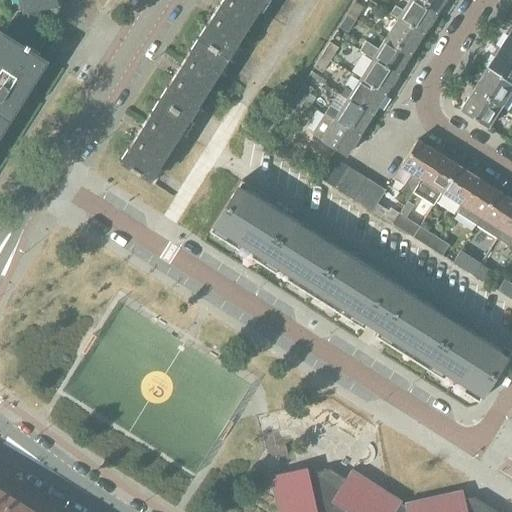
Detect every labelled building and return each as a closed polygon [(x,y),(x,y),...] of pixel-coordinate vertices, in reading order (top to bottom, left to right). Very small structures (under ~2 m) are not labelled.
[(23,47),(25,44),(40,22),(37,8),(55,4),(54,0),(18,0),(21,11),(16,12),(2,34),(23,47)] [(221,0),(218,5),(205,26),(204,25),(203,26),(204,27),(197,38),(196,38),(196,39),(226,58),(263,0),(221,0)] [(433,14),(411,0),(408,0),(401,11),(394,7),(390,14),(397,19),(421,34),(426,27),(425,26),(433,14)] [(434,14),(435,12),(439,6),(438,6),(442,0),(411,0),(433,14),(434,14)] [(346,15),(354,21),(363,7),(354,2),(346,15)] [(346,15),(338,27),(347,32),(354,21),(346,15)] [(421,34),(397,19),(384,39),(407,54),(408,55),(414,47),(413,46),(421,34)] [(511,26),(498,47),(511,55),(511,26)] [(0,109),(10,116),(17,105),(15,104),(42,61),(44,62),(44,61),(37,56),(39,53),(25,44),(23,47),(2,34),(0,33),(0,109)] [(166,88),(158,101),(188,120),(226,58),(196,39),(195,39),(196,40),(189,52),(188,51),(187,52),(188,53),(166,87),(166,86),(165,88),(166,88)] [(358,51),(371,59),(395,75),(396,75),(401,68),(400,67),(407,54),(384,39),(378,49),(365,41),(358,51)] [(320,56),(329,61),(337,48),(328,43),(320,56)] [(485,68),(511,84),(511,55),(498,47),(485,68)] [(320,56),(313,68),(321,73),(329,61),(320,56)] [(395,75),(371,59),(358,80),(382,95),(383,96),(388,87),(387,87),(395,75)] [(511,84),(485,68),(472,89),(500,106),(511,87),(511,84)] [(338,95),(346,100),(369,115),(370,116),(374,110),(375,108),(374,107),(382,95),(358,80),(351,91),(344,86),(338,95)] [(295,96),(303,101),(311,89),(303,83),(295,96)] [(459,110),(486,128),(500,106),(472,89),(459,110)] [(295,96),(287,108),(296,113),(303,101),(295,96)] [(323,114),(356,135),(357,136),(362,128),(361,127),(369,115),(346,100),(338,111),(329,105),(323,114)] [(149,114),(140,128),(127,148),(126,148),(125,149),(126,150),(119,162),(118,161),(117,162),(148,182),(188,120),(158,101),(150,113),(148,112),(148,113),(149,114)] [(0,126),(1,125),(3,127),(10,116),(0,109),(0,126)] [(310,134),(334,150),(345,156),(350,148),(348,147),(356,135),(323,114),(310,134)] [(412,192),(436,153),(416,140),(399,166),(410,173),(402,186),(412,192)] [(432,205),(440,192),(456,165),(436,153),(412,192),(432,205)] [(347,166),(330,156),(330,155),(316,177),(333,187),(347,166)] [(460,205),(477,179),(456,165),(440,192),(460,205)] [(347,166),(333,187),(343,193),(356,172),(347,166)] [(356,172),(343,193),(352,199),(366,178),(356,172)] [(366,178),(352,199),(362,205),(375,184),(366,178)] [(476,224),(497,191),(477,179),(460,205),(456,212),(476,224)] [(369,273),(360,267),(314,238),(305,232),(259,203),(249,197),(240,191),(244,185),(240,182),(237,180),(205,230),(208,232),(223,241),(227,234),(235,239),(245,246),(241,252),(273,273),(278,266),(283,270),(290,274),(296,278),(291,284),(324,305),(328,298),(338,304),(345,309),(346,310),(342,316),(360,328),(364,320),(370,324),(375,327),(371,335),(390,347),(397,351),(439,378),(443,371),(449,375),(456,379),(461,383),(457,389),(475,400),(479,393),(500,360),(506,351),(499,346),(494,352),(481,344),(471,338),(451,325),(454,320),(428,304),(419,298),(401,287),(398,291),(369,273)] [(375,184),(362,205),(371,211),(376,204),(385,190),(375,184)] [(496,237),(511,212),(511,200),(497,191),(476,224),(496,237)] [(376,204),(371,211),(392,225),(399,214),(390,208),(388,211),(376,204)] [(511,246),(511,212),(496,237),(511,246)] [(399,214),(392,225),(408,235),(415,225),(399,214)] [(432,250),(439,239),(430,234),(423,245),(432,250)] [(439,239),(432,250),(441,256),(448,245),(439,239)] [(452,263),(472,275),(479,265),(459,252),(452,263)] [(479,265),(472,275),(481,281),(488,270),(479,265)] [(511,300),(511,285),(503,280),(497,290),(511,300)] [(490,511),(487,510),(479,505),(481,502),(481,501),(473,497),(464,499),(462,491),(404,504),(404,505),(402,505),(400,503),(400,502),(388,494),(350,470),(344,479),(329,469),(307,473),(306,468),(270,476),(277,511),(490,511)] [(0,511),(28,511),(30,510),(0,490),(0,511)]
